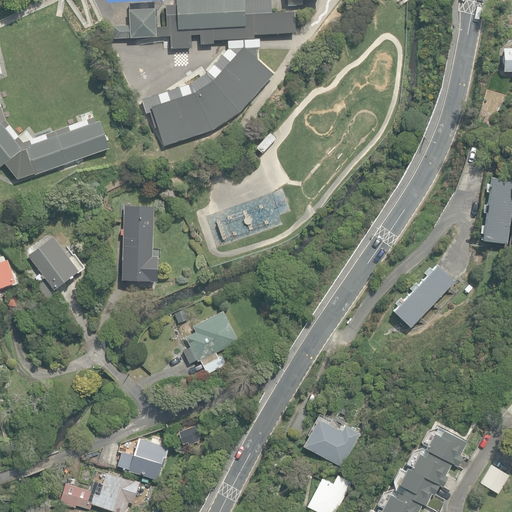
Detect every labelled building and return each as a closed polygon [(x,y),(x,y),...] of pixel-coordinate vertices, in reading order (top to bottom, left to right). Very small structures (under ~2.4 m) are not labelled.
[(175,0),(176,5),(165,5),(166,26),(155,26),(154,3),(129,4),(130,25),(113,26),(114,38),(169,36),(170,49),(191,48),(191,34),(200,34),(200,44),(214,43),(214,39),(244,38),(245,45),(257,44),(257,34),(295,32),(293,11),(270,12),(269,0),(175,0)] [(511,70),(511,47),(502,48),(503,71),(511,70)] [(200,106),(153,50),(126,67),(159,116),(185,139),(225,134),(273,71),(246,52),(200,106)] [(0,164),(3,162),(15,178),(17,177),(32,171),(33,173),(82,156),(106,147),(108,146),(108,145),(98,119),(94,121),(92,116),(77,121),(51,130),(22,141),(18,136),(5,120),(1,109),(0,107),(0,106),(0,164)] [(480,127),(490,131),(496,115),(486,111),(480,127)] [(278,138),(270,131),(254,147),(262,155),(278,138)] [(482,240),(506,243),(511,199),(511,179),(491,177),(482,240)] [(122,279),(157,280),(158,255),(152,255),(154,205),(123,205),(123,228),(120,228),(120,234),(123,234),(122,279)] [(223,241),(252,230),(244,209),(215,220),(223,241)] [(27,253),(53,289),(79,270),(53,235),(27,253)] [(0,295),(1,296),(0,292),(0,287),(16,282),(8,259),(0,261),(0,295)] [(393,310),(410,326),(453,280),(437,264),(432,269),(429,267),(424,272),(426,275),(417,284),(415,282),(409,288),(412,290),(403,300),(400,297),(396,302),(398,304),(393,310)] [(468,293),(473,288),(468,284),(464,289),(468,293)] [(6,304),(19,307),(22,296),(9,293),(6,304)] [(200,360),(207,374),(226,365),(221,354),(218,356),(216,352),(239,340),(223,310),(192,325),(195,332),(185,337),(190,347),(183,350),(190,363),(197,359),(197,361),(200,360)] [(346,390),(353,395),(358,389),(352,383),(346,390)] [(289,429),(301,435),(312,412),(300,406),(289,429)] [(302,445),(341,467),(360,433),(345,424),(341,431),(318,417),(302,445)] [(428,450),(457,466),(463,455),(460,453),(466,442),(442,428),(439,434),(434,432),(425,448),(428,450)] [(130,470),(156,479),(167,446),(139,437),(133,453),(121,450),(117,465),(124,467),(123,469),(130,472),(130,470)] [(410,468),(443,486),(448,477),(445,475),(452,463),(428,450),(425,455),(419,452),(410,468)] [(479,482),(497,493),(509,475),(491,463),(479,482)] [(423,504),(425,505),(431,493),(434,494),(440,484),(410,468),(407,466),(398,483),(403,486),(400,491),(423,504)] [(92,503),(121,511),(124,511),(128,501),(133,503),(133,502),(139,481),(106,472),(103,483),(94,481),(91,491),(65,483),(60,503),(71,506),(72,503),(91,509),(92,504),(92,503)] [(307,506),(319,511),(335,511),(351,481),(337,474),(332,483),(321,477),(307,506)] [(385,511),(417,511),(423,504),(400,491),(398,490),(394,497),(388,493),(379,509),(385,511)]
